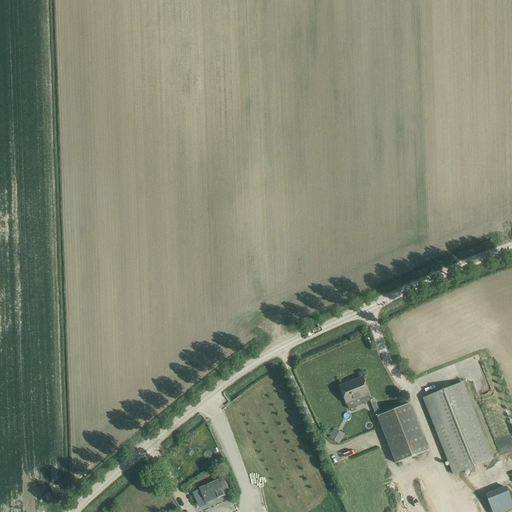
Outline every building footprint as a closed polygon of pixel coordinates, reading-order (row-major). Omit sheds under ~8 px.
[(349,409),(371,401),(368,394),(362,378),(355,380),(356,381),(340,388),(346,403),(349,409)] [(423,398),(453,474),(492,459),(462,383),(423,398)] [(375,402),(371,404),(374,413),(379,411),(375,402)] [(377,416),(395,463),(428,451),(409,404),(377,416)] [(333,429),(329,438),(339,443),(344,434),(333,429)] [(439,511),(441,511),(450,508),(436,479),(426,484),(439,511)] [(218,481),(200,489),(206,503),(224,495),(218,481)] [(511,503),(505,487),(485,494),(491,511),(502,511),(511,508),(511,503)] [(460,509),(461,511),(476,511),(473,503),(460,509)]
